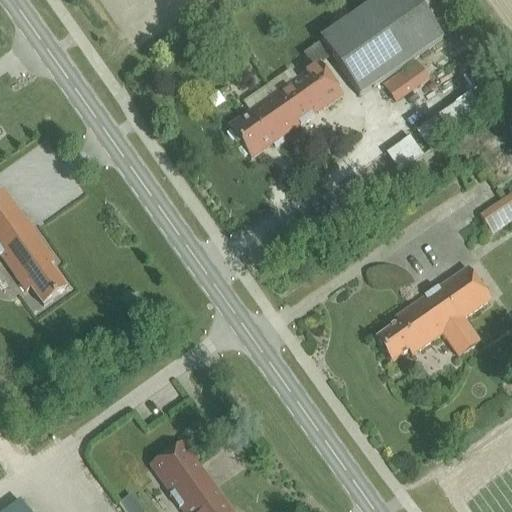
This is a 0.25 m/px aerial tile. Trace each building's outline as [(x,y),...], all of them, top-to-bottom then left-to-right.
[(440,41),(411,0),(378,0),(322,39),(361,96),(440,41)] [(394,106),(429,81),(415,62),(381,87),(394,106)] [(344,95),(322,63),(230,125),(252,158),(344,95)] [(446,142),(473,124),(457,102),(414,133),(429,154),(446,142)] [(42,306),(65,290),(49,267),(53,264),(2,191),(0,192),(0,257),(25,293),(30,290),(42,306)] [(491,237),(511,222),(511,193),(478,217),(491,237)] [(462,321),(488,303),(466,269),(393,320),(396,324),(373,340),(390,364),(406,352),(409,357),(440,336),(456,359),(477,344),(462,321)] [(29,430),(41,423),(36,414),(24,422),(29,430)] [(229,511),(181,444),(149,467),(180,511),(229,511)]
